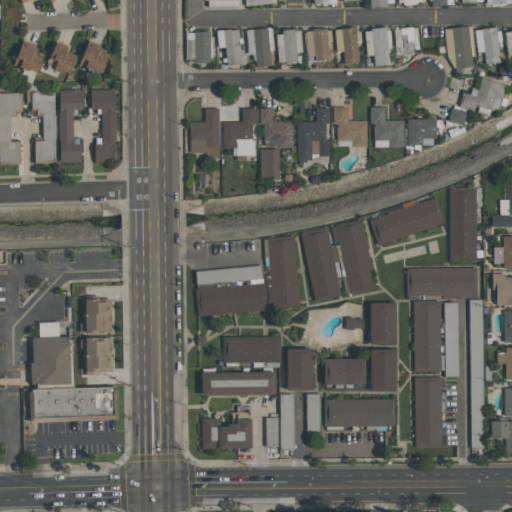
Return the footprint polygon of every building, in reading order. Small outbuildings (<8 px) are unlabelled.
[(359,63),(357,27),(333,29),(335,52),(342,51),(343,64),(359,63)] [(445,28),(446,68),(470,67),(469,27),(445,28)] [(499,63),(496,40),(498,40),(497,27),(474,30),(476,52),(483,52),(484,65),(499,63)] [(245,29),(246,55),(254,55),(254,67),(270,66),(269,50),(272,50),(271,28),(245,29)] [(372,56),(373,65),(390,65),(388,28),(363,30),(365,56),(372,56)] [(394,53),(417,52),(416,28),(393,28),(394,53)] [(224,47),(225,65),(240,64),(236,29),(215,31),(217,48),(224,47)] [(304,30),(305,56),(313,56),(313,60),(329,59),(328,29),(304,30)] [(297,62),(296,53),(300,53),(299,30),(275,31),(277,63),(297,62)] [(208,32),(185,32),(186,62),(209,62),(208,32)] [(34,74),(43,52),(21,43),(12,65),(34,74)] [(46,66),(69,73),(75,54),(66,52),(67,47),(53,43),(46,66)] [(78,66),(101,73),(108,52),(84,45),(78,66)] [(458,105),(477,109),(477,111),(496,115),(503,84),(478,78),(474,95),(461,93),(458,105)] [(93,162),(114,161),(114,89),(90,90),(90,109),(100,109),(100,144),(93,144),(93,162)] [(58,162),(79,162),(79,138),(71,139),(71,109),(82,109),(82,90),(58,90),(58,162)] [(53,92),(31,92),(32,115),(41,115),(42,141),(32,141),(33,163),(54,163),(53,92)] [(20,93),(0,93),(0,163),(19,163),(18,141),(10,141),(9,112),(20,112),(20,93)] [(365,120),(347,120),(346,107),(332,108),(332,123),(336,123),(336,141),(350,141),(350,147),(366,147),(365,120)] [(373,147),(402,147),(402,120),(383,120),(383,107),(368,107),(368,123),(373,124),(373,147)] [(217,108),(203,108),(203,122),(189,122),(189,153),(205,153),(205,158),(218,158),(217,108)] [(222,148),(235,147),(236,156),(252,155),(252,123),(255,123),(254,108),(240,109),(240,122),(222,122),(222,148)] [(291,122),(272,121),(272,108),(258,108),(258,125),(262,125),(262,141),(276,141),(276,147),(291,148),(291,122)] [(296,160),(310,160),(310,156),(327,155),(326,123),(328,123),(328,108),(314,108),(315,121),(296,122),(296,160)] [(447,121),(462,125),(465,111),(450,108),(447,121)] [(433,119),(405,119),(406,145),(434,145),(433,119)] [(277,149),(258,149),(259,178),(278,178),(277,149)] [(490,227),(511,226),(511,183),(507,183),(507,200),(498,200),(499,215),(490,215),(490,227)] [(474,188),(447,189),(448,260),(475,260),(474,188)] [(443,225),(434,197),(367,218),(375,245),(443,225)] [(348,294),(373,289),(361,220),(329,225),(333,245),(339,244),(348,294)] [(340,296),(331,246),(329,246),(326,227),(299,232),(312,301),(340,296)] [(294,236),(263,237),(266,308),(297,306),(294,236)] [(492,247),(492,264),(501,264),(501,268),(511,268),(511,236),(502,236),(501,247),(492,247)] [(194,270),(196,315),(265,312),(263,266),(194,270)] [(405,269),(405,297),(441,297),(441,298),(476,297),(475,267),(405,269)] [(490,274),(491,290),(494,290),(495,305),(511,304),(511,274),(503,274),(503,273),(490,274)] [(109,299),(83,299),(84,334),(110,333),(109,299)] [(470,447),(483,447),(481,300),(467,300),(470,447)] [(440,371),(439,301),(411,301),(413,372),(440,371)] [(395,344),(394,302),(368,303),(368,344),(395,344)] [(456,302),(442,303),(443,375),(457,375),(456,302)] [(511,310),(502,311),(503,343),(511,342),(511,310)] [(362,318),(344,318),(344,329),(362,329),(362,318)] [(279,336),(222,337),(223,363),(280,362),(279,336)] [(68,384),(68,337),(30,338),(30,385),(68,384)] [(85,371),(108,371),(108,350),(111,350),(111,337),(84,338),(85,371)] [(511,347),(503,348),(503,353),(495,353),(496,364),(504,364),(504,380),(511,379),(511,347)] [(310,348),(285,349),(285,390),(311,390),(310,348)] [(395,391),(395,349),(368,349),(369,391),(395,391)] [(364,384),(363,358),(322,359),(323,385),(364,384)] [(274,394),(273,372),(200,373),(200,396),(274,394)] [(412,377),(414,448),(441,447),(439,376),(412,377)] [(113,419),(112,387),(27,389),(28,422),(113,419)] [(511,387),(502,388),(503,416),(511,416),(511,387)] [(291,394),(278,394),(279,449),(292,448),(291,394)] [(319,437),(318,394),(305,394),(306,437),(319,437)] [(323,400),(323,427),(393,426),(393,399),(323,400)] [(276,417),(264,418),(265,448),(277,447),(276,417)] [(249,419),(233,419),(233,425),(219,426),(219,418),(200,419),(201,449),(250,449),(249,419)] [(511,453),(511,420),(489,421),(488,439),(504,439),(503,453),(511,453)]
